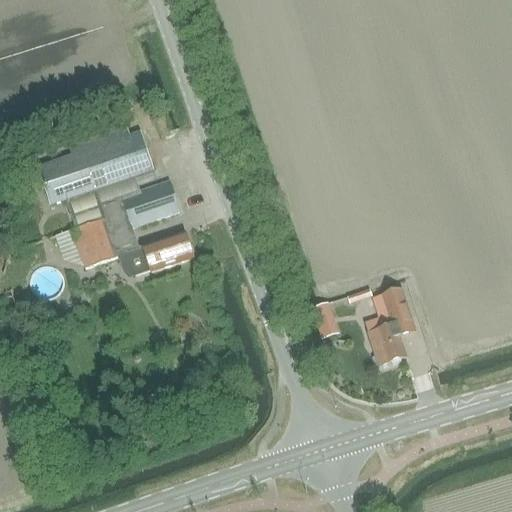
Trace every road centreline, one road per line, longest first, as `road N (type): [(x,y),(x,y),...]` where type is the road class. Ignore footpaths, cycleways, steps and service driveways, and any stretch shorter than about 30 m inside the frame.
road 1 (unclassified): [(322,451),(269,323),(158,0)]
road 2 (tertiary): [(322,451),(511,395)]
road 3 (tertiary): [(142,511),(322,451)]
